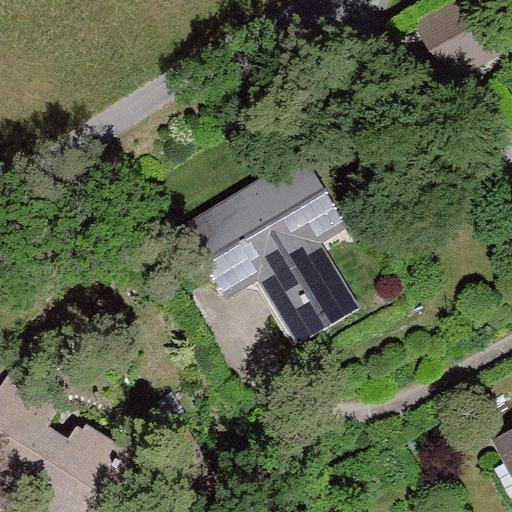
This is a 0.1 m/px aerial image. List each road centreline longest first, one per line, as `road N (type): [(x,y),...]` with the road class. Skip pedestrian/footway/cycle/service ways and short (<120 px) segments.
road 1 (residential): [(333,2),(86,143),(0,209)]
road 2 (residential): [(333,2),(511,158)]
